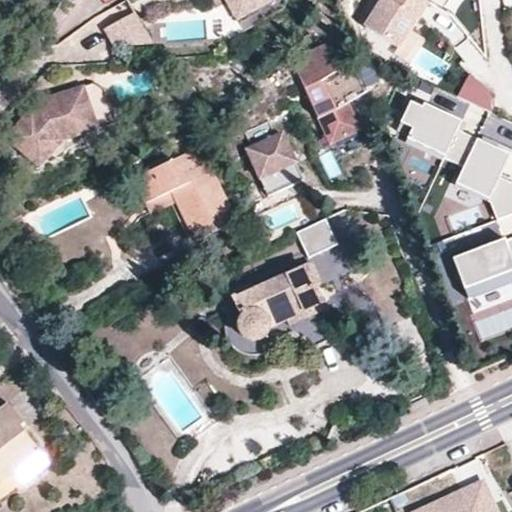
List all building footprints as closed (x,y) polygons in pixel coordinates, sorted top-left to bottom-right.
[(227,0),(240,23),(281,0),(280,0),(227,0)] [(385,0),(367,29),(399,49),(411,31),(414,32),(431,4),(426,1),(426,0),(385,0)] [(153,46),(138,15),(107,31),(115,48),(153,46)] [(351,105),(371,96),(357,58),(336,68),(326,48),(302,59),(294,67),(333,147),(364,133),(351,105)] [(456,98),(489,113),(487,95),(467,74),(456,98)] [(34,113),(9,141),(43,170),(67,142),(121,125),(110,92),(97,85),(51,100),(55,110),(44,122),(34,113)] [(422,106),(411,100),(401,121),(414,127),(408,138),(445,155),(466,165),(479,138),(460,129),(464,120),(424,101),(422,106)] [(248,152),(270,198),(306,181),(284,135),(278,138),(270,123),(245,134),(253,150),(248,152)] [(479,138),(466,165),(457,185),(491,201),(498,219),(511,212),(511,186),(497,179),(509,152),(479,138)] [(203,148),(136,181),(153,216),(179,204),(196,244),(239,224),(203,148)] [(22,219),(7,225),(20,252),(34,246),(22,219)] [(511,235),(452,257),(464,289),(511,271),(511,235)] [(272,329),(288,322),(308,314),(327,306),(319,288),(324,286),(315,264),(253,291),(251,286),(233,294),(242,319),(240,322),(240,325),(239,329),(241,334),(243,338),(249,341),(252,343),(258,343),(261,342),(265,341),(268,337),(270,333),(272,329)] [(310,319),(308,314),(288,322),(290,328),(310,319)] [(0,482),(16,471),(39,454),(19,428),(24,424),(9,405),(0,411),(0,482)] [(47,465),(39,454),(16,471),(24,482),(47,465)] [(492,511),(480,484),(415,511),(492,511)]
